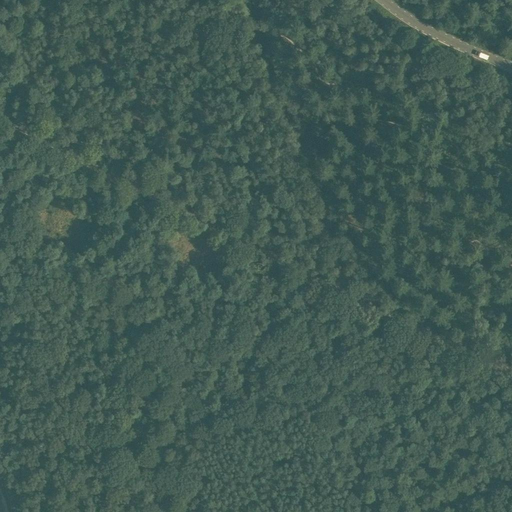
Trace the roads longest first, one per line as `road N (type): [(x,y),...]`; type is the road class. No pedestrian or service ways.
road 1 (unknown): [(471,357),(0,122)]
road 2 (unknown): [(0,479),(471,357)]
road 3 (unclassified): [(378,0),(511,58)]
